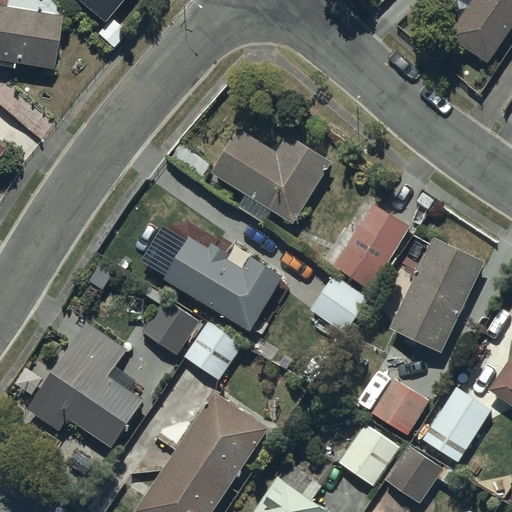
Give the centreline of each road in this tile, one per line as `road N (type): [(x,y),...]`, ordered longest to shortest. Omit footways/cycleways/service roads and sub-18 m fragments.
road 1 (residential): [(0,305),(142,99),(246,0)]
road 2 (residential): [(292,0),(346,54),(511,185)]
